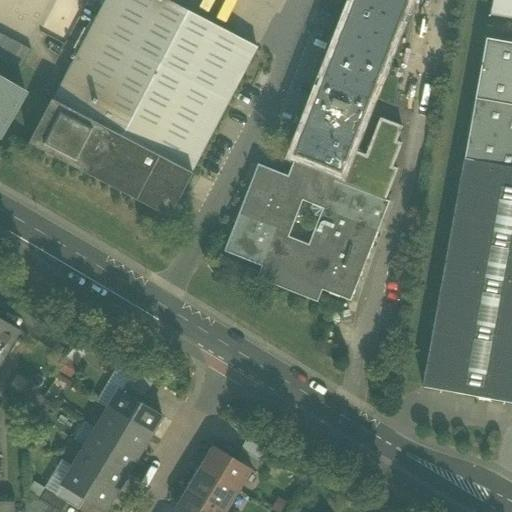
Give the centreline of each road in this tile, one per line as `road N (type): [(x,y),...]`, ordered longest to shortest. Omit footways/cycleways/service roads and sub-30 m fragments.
road 1 (tertiary): [(511,509),(244,359)]
road 2 (tertiary): [(244,359),(0,210)]
road 3 (residential): [(244,359),(137,511)]
